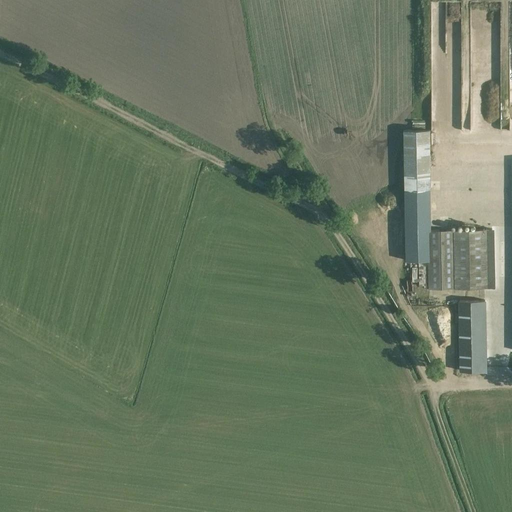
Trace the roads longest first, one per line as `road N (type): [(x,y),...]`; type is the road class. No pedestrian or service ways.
road 1 (track): [(511,385),(430,390),(324,217),(0,53)]
road 2 (track): [(430,390),(471,511)]
